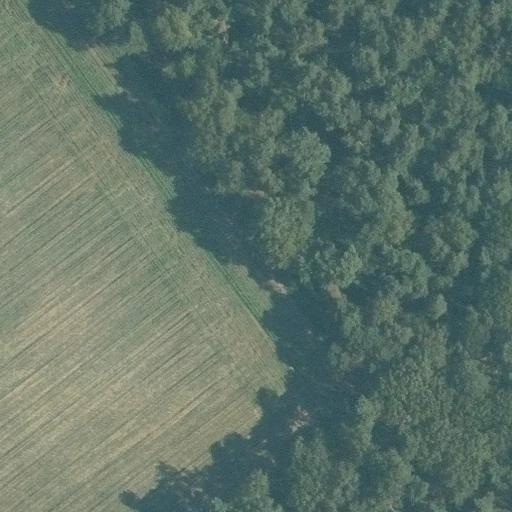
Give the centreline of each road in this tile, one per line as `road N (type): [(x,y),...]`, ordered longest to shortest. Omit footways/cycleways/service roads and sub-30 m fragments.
road 1 (track): [(420,414),(115,0)]
road 2 (track): [(277,511),(511,331)]
